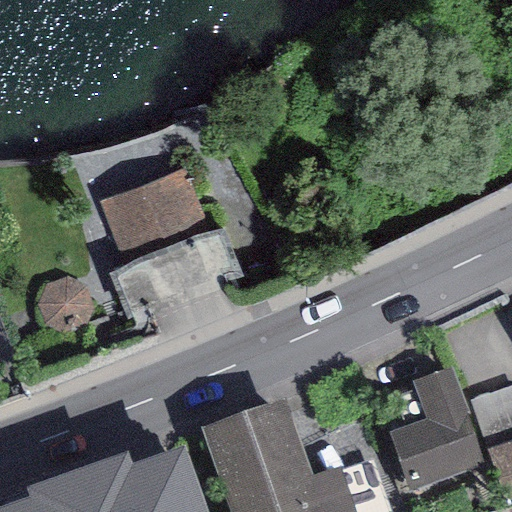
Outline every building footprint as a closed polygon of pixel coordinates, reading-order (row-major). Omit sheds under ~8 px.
[(101,193),(196,164),(184,127),(89,156),(101,193)] [(240,270),(222,226),(205,233),(181,172),(104,202),(128,264),(113,269),(130,313),(240,270)] [(389,436),(410,492),(482,465),(450,371),(412,384),(426,422),(389,436)] [(511,386),(470,401),(504,503),(511,500),(511,386)] [(285,403),(201,432),(228,511),(353,511),(339,471),(312,480),(285,403)] [(125,453),(77,469),(92,511),(203,511),(180,446),(129,464),(125,453)] [(92,511),(77,469),(25,488),(29,499),(0,509),(0,511),(92,511)]
